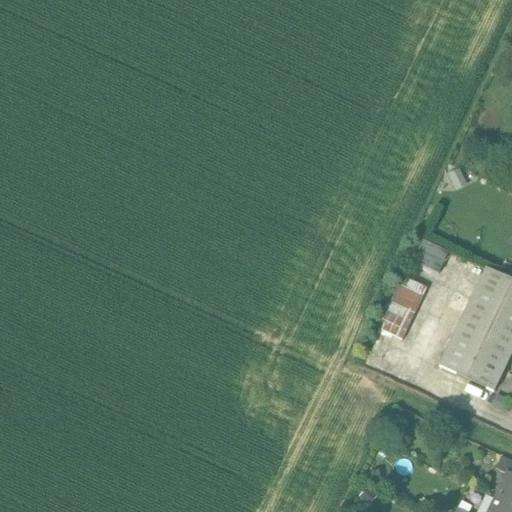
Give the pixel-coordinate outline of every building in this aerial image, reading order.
[(511,282),(486,270),(439,369),(497,395),(511,360),(511,282)] [(404,343),(428,289),(404,278),(380,332),(404,343)] [(511,463),(501,459),(495,470),(508,477),(508,476),(511,477),(511,463)] [(511,477),(508,476),(508,477),(496,501),(511,508),(511,477)] [(511,511),(511,508),(496,501),(490,511),(511,511)]
